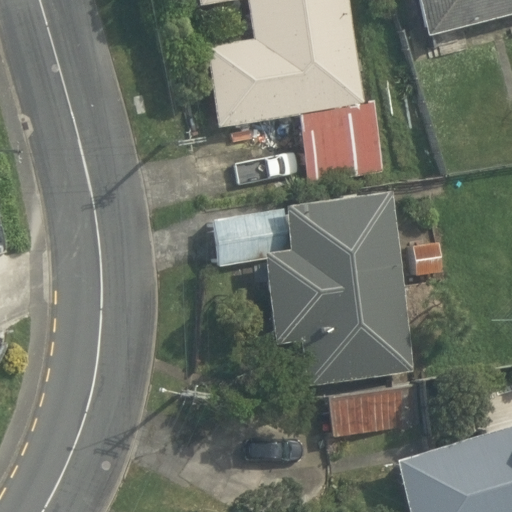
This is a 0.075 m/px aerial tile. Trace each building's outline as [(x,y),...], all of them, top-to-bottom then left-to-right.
[(203,47),(215,128),(295,116),(305,185),(384,173),(374,103),(363,104),(347,0),(197,0),(198,5),(233,0),(244,0),(251,40),(203,47)] [(511,0),(417,0),(426,37),(511,15),(511,0)] [(298,341),(304,386),(412,372),(389,192),(282,205),(282,211),(211,220),(217,268),(263,262),(273,344),(298,341)] [(439,243),(411,246),(414,276),(443,273),(439,243)] [(331,437),(422,426),(417,386),(326,396),(331,437)] [(511,511),(511,426),(393,460),(406,511),(511,511)]
